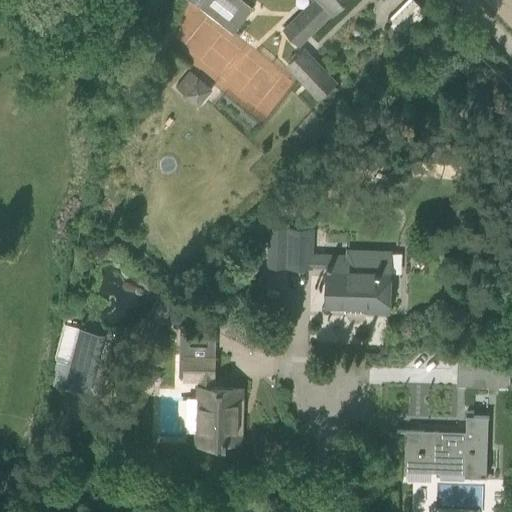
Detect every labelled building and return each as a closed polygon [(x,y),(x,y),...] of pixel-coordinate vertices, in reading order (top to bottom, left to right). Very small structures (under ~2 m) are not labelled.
[(241,0),(189,0),(233,34),(253,8),(241,0)] [(299,45),(344,0),(313,0),(283,29),(299,45)] [(319,99),(336,83),(303,50),(287,66),(319,99)] [(198,106),(212,89),(188,71),(174,87),(178,90),(197,105),(198,106)] [(288,230),(287,266),(311,267),(311,265),(326,266),(326,267),(328,267),(327,304),(345,305),(365,305),(365,309),(388,310),(388,298),(391,298),(391,282),(389,281),(389,275),(389,254),(390,253),(347,252),(346,257),(311,256),(312,231),(312,228),(288,227),(288,230)] [(64,325),(48,386),(89,397),(105,336),(64,325)] [(213,380),(214,356),(180,355),(179,377),(185,377),(185,378),(201,378),(200,387),(200,398),(188,398),(187,430),(199,430),(198,442),(223,443),(223,446),(227,446),(227,440),(238,440),(240,389),(211,388),(211,379),(213,380)] [(499,375),(499,363),(466,362),(465,386),(489,386),(489,375),(499,375)] [(473,415),(473,412),(466,412),(465,433),(397,430),(396,432),(407,432),(406,478),(407,478),(407,469),(440,470),(440,467),(464,468),(464,476),(487,477),(489,415),(473,415)]
